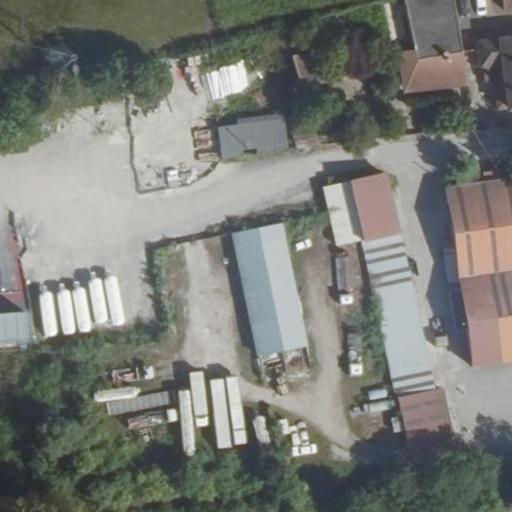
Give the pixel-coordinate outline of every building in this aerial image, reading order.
[(454,60),(448,0),(402,0),(410,38),(397,40),(399,67),(454,60)] [(489,16),(485,0),(474,0),(478,18),(489,16)] [(511,37),(480,40),(480,58),(500,59),(503,103),(511,101),(511,37)] [(389,41),(390,68),(390,73),(400,72),(399,67),(397,40),(389,41)] [(318,49),(288,53),(301,87),(327,79),(318,49)] [(455,67),(454,60),(399,67),(400,72),(455,67)] [(223,160),(291,149),(285,115),(218,126),(223,160)] [(299,148),(322,145),(313,119),(290,126),(299,148)] [(132,126),(108,127),(110,164),(133,164),(132,126)] [(388,172),(353,182),(366,236),(399,367),(435,360),(388,172)] [(484,363),(511,358),(511,179),(453,190),(462,244),(452,245),(458,281),(469,279),(478,326),(484,363)] [(366,236),(353,182),(329,188),(345,242),(366,236)] [(289,228),(266,233),(294,353),(315,348),(289,228)] [(294,353),(266,233),(243,238),(269,359),(294,353)] [(467,329),(478,326),(469,279),(458,281),(467,329)] [(442,385),(435,360),(399,367),(405,394),(442,385)] [(360,384),(360,409),(387,408),(386,383),(360,384)] [(447,384),(442,385),(405,394),(417,444),(460,434),(447,384)]
